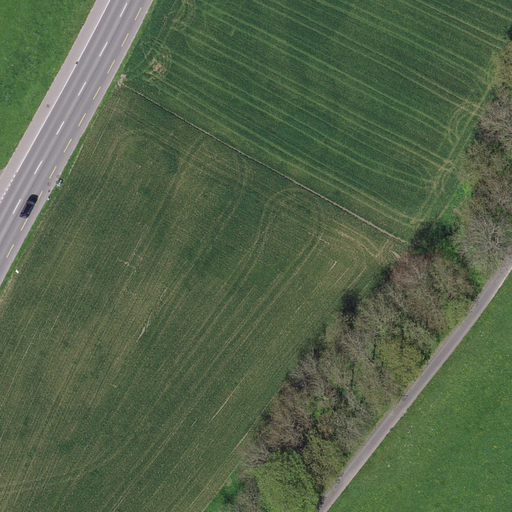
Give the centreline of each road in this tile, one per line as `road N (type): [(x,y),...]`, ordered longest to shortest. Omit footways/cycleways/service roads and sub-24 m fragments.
road 1 (residential): [(511,261),(480,314),(322,511)]
road 2 (secondary): [(129,0),(0,240)]
